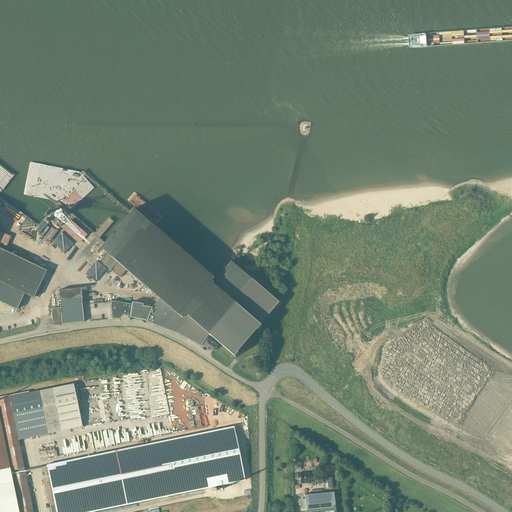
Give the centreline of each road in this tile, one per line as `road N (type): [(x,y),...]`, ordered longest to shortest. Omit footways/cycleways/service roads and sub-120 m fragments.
road 1 (unclassified): [(502,511),(399,453),(299,373),(281,371),(264,389)]
road 2 (unclassified): [(264,389),(143,325),(87,325),(0,341)]
road 3 (unclassified): [(480,511),(264,389)]
road 4 (unclassified): [(264,389),(259,511)]
